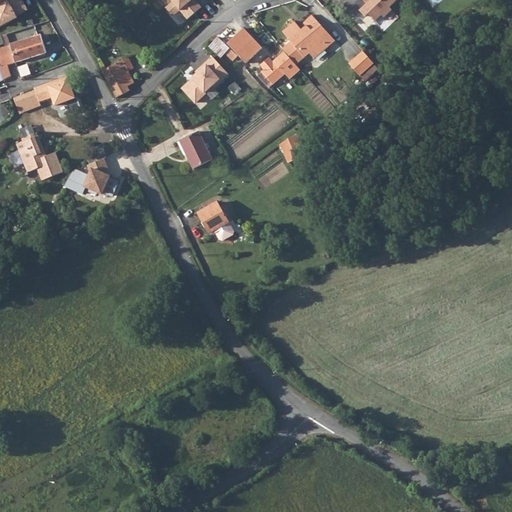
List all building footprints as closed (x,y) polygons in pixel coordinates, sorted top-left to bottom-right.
[(26,0),(0,0),(0,21),(3,28),(23,17),(21,14),(31,9),(26,0)] [(390,6),(396,0),(369,0),(366,3),(363,0),(333,0),(340,7),(341,6),(352,17),(360,10),(366,16),(369,13),(376,20),(382,14),(384,17),(393,9),(390,6)] [(292,42),(283,49),(285,51),(296,64),(310,53),(314,59),(328,48),(320,38),(327,31),(321,23),(312,15),(303,23),(306,26),(302,30),(295,22),(283,32),(292,42)] [(13,43),(40,34),(36,25),(10,34),(13,43)] [(221,38),(229,45),(235,40),(239,35),(230,28),(221,38)] [(327,31),(320,38),(328,48),(335,41),(327,31)] [(0,48),(0,56),(3,66),(16,62),(47,53),(41,34),(10,44),(11,45),(0,48)] [(225,53),(230,48),(218,37),(209,46),(221,57),(225,53)] [(250,52),(235,40),(229,45),(244,59),(250,52)] [(233,61),(238,56),(230,48),(225,53),(233,61)] [(374,63),(363,50),(357,56),(368,68),(374,63)] [(294,66),(296,64),(285,51),(258,75),(269,88),(289,71),(293,75),(298,71),(294,66)] [(215,86),(229,73),(213,56),(196,72),(198,73),(193,78),(194,80),(192,82),(190,81),(183,88),(196,102),(206,92),(205,91),(213,85),(215,86)] [(357,56),(349,63),(360,75),(368,68),(357,56)] [(117,97),(130,90),(128,86),(134,83),(128,71),(134,68),(128,57),(103,70),(117,97)] [(49,99),(45,87),(35,91),(40,103),(49,99)] [(40,103),(35,91),(14,99),(20,113),(41,105),(40,103)] [(213,160),(199,131),(180,140),(194,168),(213,160)] [(42,154),(45,152),(38,136),(18,144),(20,151),(13,154),(11,159),(13,163),(17,165),(25,162),(29,172),(31,171),(39,168),(43,180),(63,172),(55,153),(46,156),(43,157),(42,154)] [(280,144),(284,150),(291,144),(288,138),(280,144)] [(104,159),(89,165),(90,169),(92,170),(85,187),(102,194),(110,177),(104,174),(103,172),(107,170),(108,170),(104,159)] [(31,171),(29,172),(26,173),(29,181),(34,179),(31,171)] [(217,202),(213,204),(212,201),(200,208),(202,211),(199,212),(210,232),(214,230),(220,240),(222,241),(233,235),(234,232),(217,202)]
